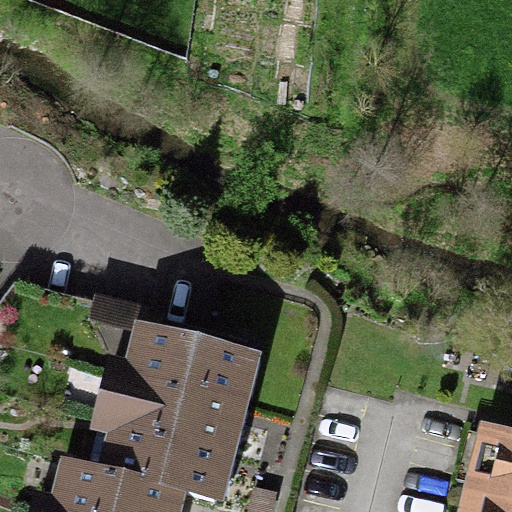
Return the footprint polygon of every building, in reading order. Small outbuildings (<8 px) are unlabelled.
[(127,375),(138,331),(8,298),(0,329),(0,354),(124,386),(127,375)] [(138,331),(127,375),(248,403),(258,359),(138,331)] [(237,451),(248,403),(127,375),(124,386),(116,423),(237,451)] [(225,505),(237,451),(116,423),(102,475),(184,495),(225,505)] [(459,511),(511,511),(511,437),(480,430),(459,511)] [(60,464),(50,509),(61,511),(179,511),(184,495),(102,475),(60,464)]
